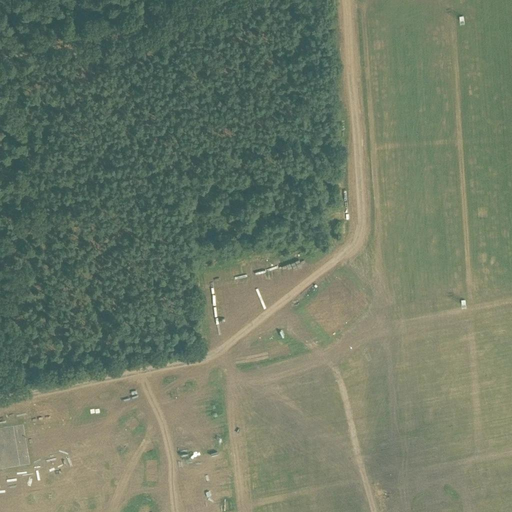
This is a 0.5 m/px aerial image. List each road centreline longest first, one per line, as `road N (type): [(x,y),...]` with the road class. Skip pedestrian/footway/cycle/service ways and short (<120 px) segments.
road 1 (track): [(0,370),(61,349),(122,314),(144,219),(185,197),(292,177),(311,164),(307,39),(316,0)]
road 2 (track): [(0,50),(209,0)]
